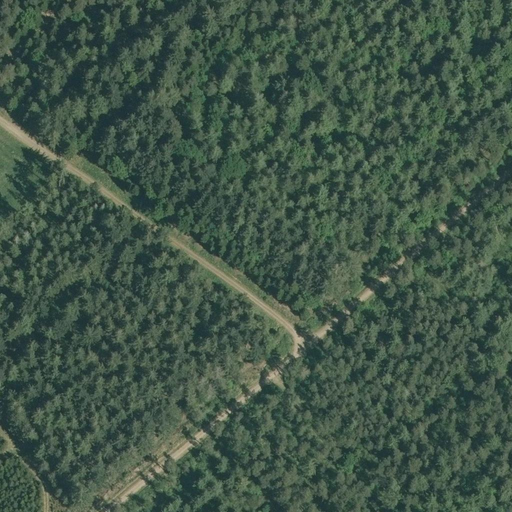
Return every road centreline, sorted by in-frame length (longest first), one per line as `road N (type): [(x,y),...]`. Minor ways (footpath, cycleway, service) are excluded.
road 1 (track): [(511,170),(109,511)]
road 2 (track): [(308,346),(0,119)]
